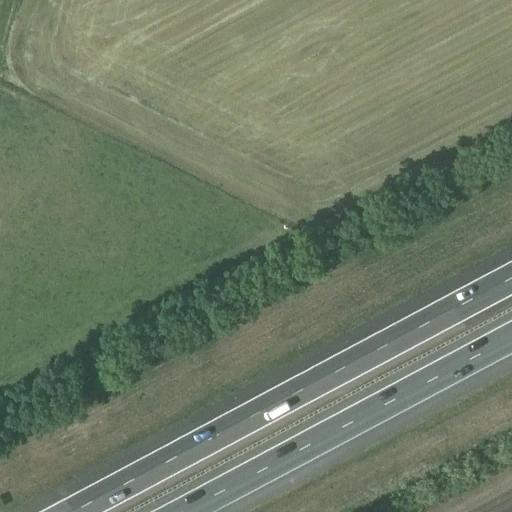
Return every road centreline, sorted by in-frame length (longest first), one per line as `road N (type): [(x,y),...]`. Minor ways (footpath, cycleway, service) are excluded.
road 1 (motorway): [(511,281),(77,511)]
road 2 (motorway): [(184,511),(511,337)]
